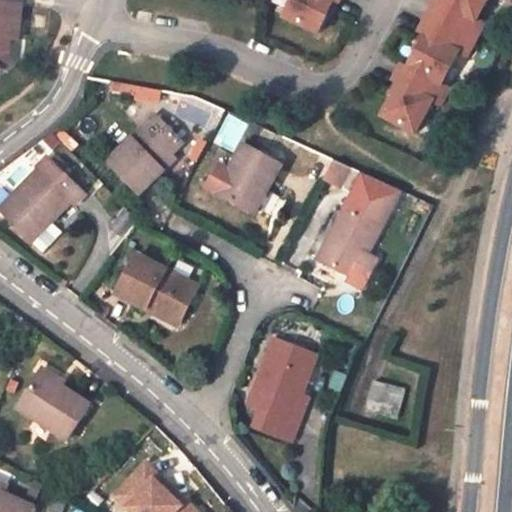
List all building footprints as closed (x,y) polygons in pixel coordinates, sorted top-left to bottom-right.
[(340,0),(296,0),(287,18),(321,34),(334,9),(337,2),(340,3),(340,0)] [(491,0),(448,0),(446,4),(443,3),(434,20),(479,43),(487,27),(479,23),(491,0)] [(17,39),(21,6),(0,3),(0,70),(0,69),(0,63),(9,57),(11,38),(17,39)] [(428,38),(411,69),(444,87),(462,55),(470,60),(479,43),(434,20),(426,36),(428,38)] [(411,69),(409,68),(400,84),(403,85),(385,117),(419,135),(436,103),(444,108),(453,92),(444,87),(411,69)] [(183,146),(157,116),(107,162),(139,197),(166,172),(160,166),(183,146)] [(263,147),(251,140),(248,146),(259,153),(263,147)] [(248,146),(245,145),(231,171),(222,166),(210,190),(257,216),(284,166),(259,153),(248,146)] [(88,194),(67,173),(50,156),(39,167),(41,169),(1,210),(33,241),(45,251),(63,232),(53,222),(74,201),(78,205),(88,194)] [(336,161),(325,180),(342,188),(353,169),(336,161)] [(392,213),(355,194),(319,260),(351,277),(364,254),(370,256),(392,213)] [(364,254),(351,277),(356,279),(369,286),(382,261),(370,256),(364,254)] [(200,287),(138,256),(118,295),(148,311),(151,305),(182,321),(200,287)] [(148,311),(179,326),(182,321),(151,305),(148,311)] [(275,339),(249,407),(260,412),(255,426),(293,440),(305,409),(297,406),(318,357),(275,339)] [(90,406),(40,374),(17,408),(68,442),(90,406)] [(404,391),(375,381),(367,411),(395,419),(404,391)] [(150,476),(154,472),(132,452),(128,456),(150,476)] [(160,511),(178,494),(154,472),(150,476),(128,456),(101,485),(130,511),(160,511)] [(0,511),(35,511),(37,509),(9,495),(11,491),(0,485),(0,511)]
